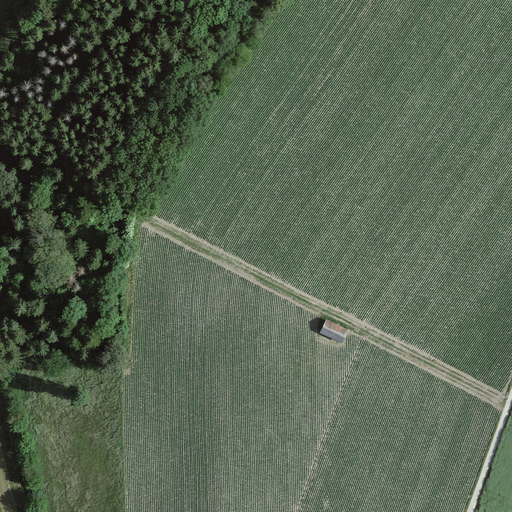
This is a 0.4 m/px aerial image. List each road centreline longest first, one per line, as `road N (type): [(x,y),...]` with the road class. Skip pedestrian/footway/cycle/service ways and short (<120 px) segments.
road 1 (track): [(507,406),(125,213)]
road 2 (track): [(470,511),(511,394)]
